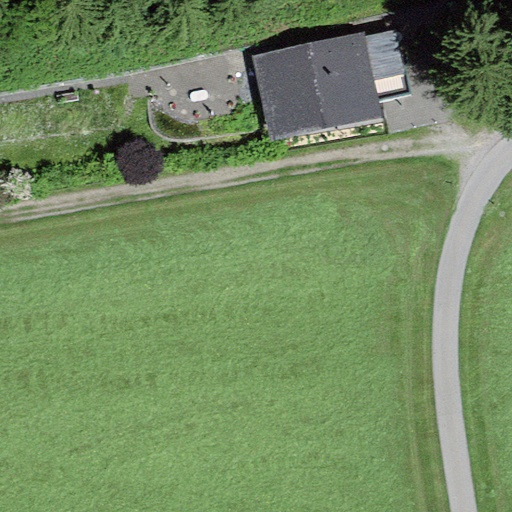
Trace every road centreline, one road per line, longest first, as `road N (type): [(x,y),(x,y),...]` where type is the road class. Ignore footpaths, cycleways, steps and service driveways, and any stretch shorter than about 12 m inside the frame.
road 1 (track): [(0,212),(426,148),(497,159)]
road 2 (residential): [(511,151),(497,159),(458,270),(450,371),(474,511)]
